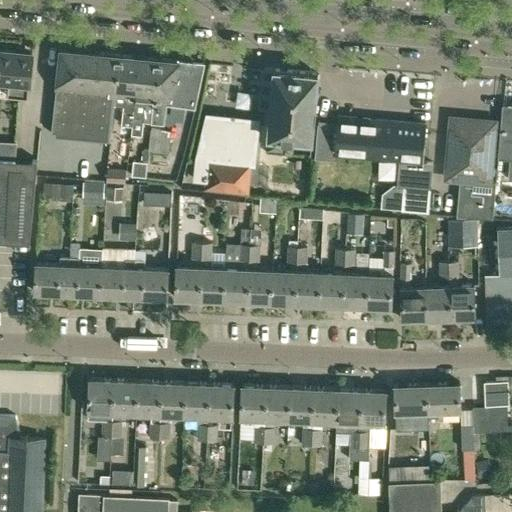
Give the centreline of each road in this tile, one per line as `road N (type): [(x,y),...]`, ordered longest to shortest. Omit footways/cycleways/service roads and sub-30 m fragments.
road 1 (residential): [(511,357),(365,360),(0,345)]
road 2 (secondary): [(511,40),(79,0)]
